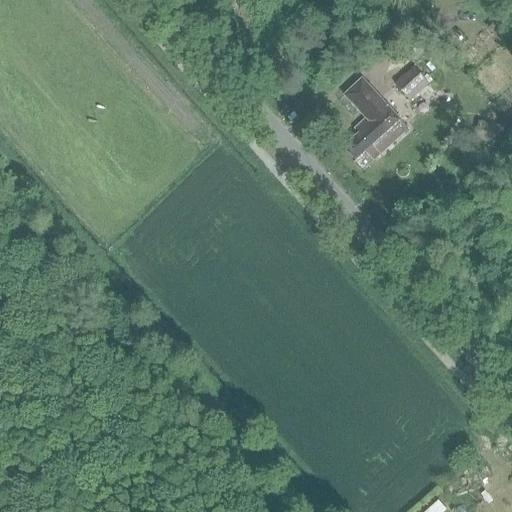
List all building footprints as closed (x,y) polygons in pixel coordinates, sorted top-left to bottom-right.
[(463,54),(482,71),(501,49),(483,33),(463,54)] [(411,104),(430,86),(413,68),(406,76),(402,72),(394,80),(397,84),(395,87),(411,104)] [(364,121),(353,131),(357,136),(341,151),(360,173),(406,133),(362,82),(344,97),(364,121)] [(474,144),(497,149),(502,127),(479,122),(474,144)] [(441,511),(445,509),(437,500),(423,511),(441,511)]
